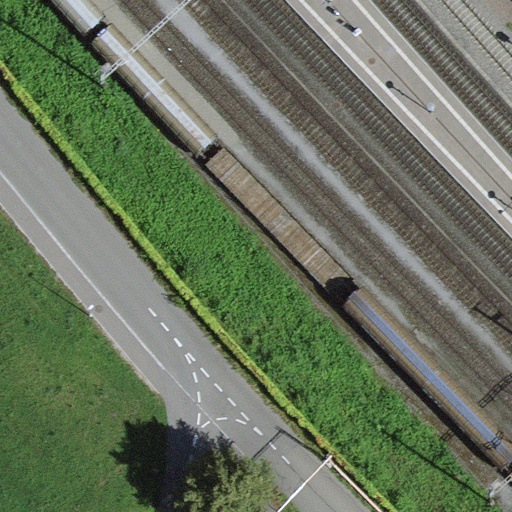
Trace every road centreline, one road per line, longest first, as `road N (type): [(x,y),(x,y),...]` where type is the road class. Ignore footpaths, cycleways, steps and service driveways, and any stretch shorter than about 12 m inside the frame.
road 1 (residential): [(0,178),(152,357),(203,398)]
road 2 (residential): [(203,398),(267,444),(334,511)]
